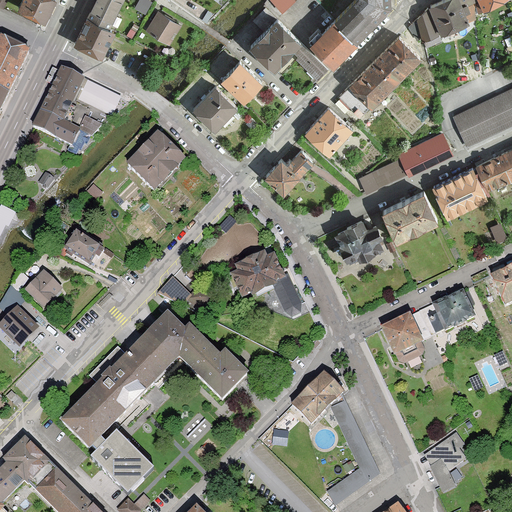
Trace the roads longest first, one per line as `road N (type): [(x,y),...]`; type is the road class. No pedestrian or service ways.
road 1 (residential): [(241,180),(25,414)]
road 2 (residential): [(344,334),(242,449),(172,511)]
road 3 (residential): [(404,3),(241,180)]
road 4 (residential): [(511,135),(296,232)]
road 5 (residential): [(241,180),(133,83),(53,52)]
road 6 (residential): [(344,334),(511,253)]
road 7 (unknown): [(165,0),(303,114)]
road 8 (residential): [(344,334),(411,478)]
road 9 (residential): [(117,511),(25,414)]
